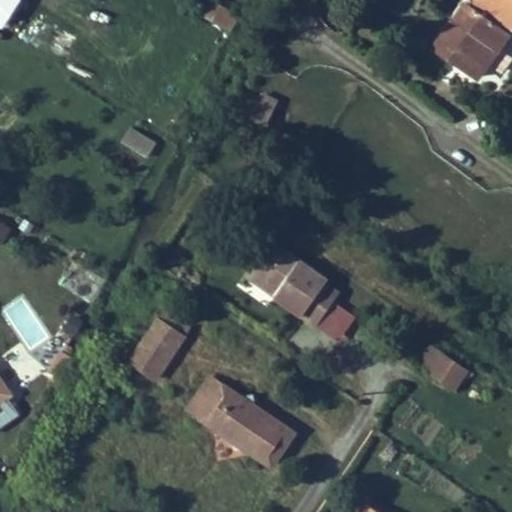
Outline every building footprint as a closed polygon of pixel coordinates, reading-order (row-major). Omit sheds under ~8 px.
[(0,0),(0,25),(8,30),(25,1),(23,0),(0,0)] [(511,0),(500,0),(479,31),(496,43),(511,53),(511,0)] [(511,53),(496,43),(479,31),(476,35),(471,33),(454,56),(448,65),(511,107),(511,53)] [(436,83),(500,128),(511,110),(511,107),(448,65),(436,83)] [(253,112),(239,103),(218,138),(247,155),(257,138),(243,130),(253,112)] [(130,128),(122,145),(149,158),(157,141),(130,128)] [(0,246),(2,248),(12,229),(0,222),(0,246)] [(315,297),(258,256),(237,287),(268,309),(264,314),(306,344),(326,312),(312,302),(315,297)] [(156,316),(149,326),(174,343),(181,334),(156,316)] [(149,326),(121,366),(147,383),(174,343),(149,326)] [(47,371),(63,377),(73,351),(57,346),(47,371)] [(407,383),(418,390),(432,370),(421,362),(407,383)] [(457,389),(432,370),(418,390),(444,408),(457,389)] [(231,408),(199,386),(176,418),(220,451),(222,461),(233,459),(255,475),(262,474),(279,450),(276,440),(243,417),(242,405),(231,408)]
